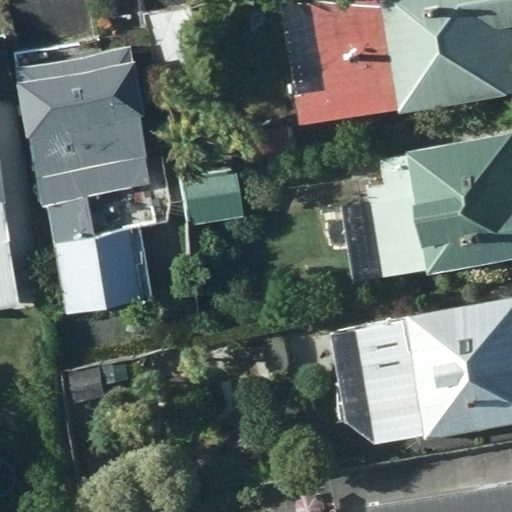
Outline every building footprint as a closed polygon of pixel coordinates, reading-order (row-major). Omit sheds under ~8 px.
[(511,0),(282,0),(301,117),(511,84),(511,0)] [(201,9),(155,17),(169,94),(215,86),(201,9)] [(116,42),(8,60),(32,199),(39,200),(57,304),(141,289),(130,225),(85,232),(77,186),(139,175),(116,42)] [(284,121),(236,130),(242,159),(289,150),(284,121)] [(370,184),(384,271),(511,249),(511,124),(408,142),(409,147),(383,152),(388,181),(370,184)] [(232,167),(177,174),(183,218),(238,210),(232,167)] [(511,290),(331,321),(348,413),(380,434),(427,424),(428,429),(511,414),(511,290)] [(511,511),(511,474),(369,494),(371,511),(511,511)]
